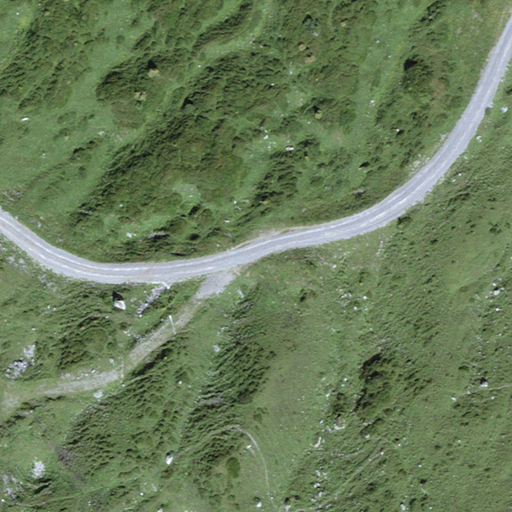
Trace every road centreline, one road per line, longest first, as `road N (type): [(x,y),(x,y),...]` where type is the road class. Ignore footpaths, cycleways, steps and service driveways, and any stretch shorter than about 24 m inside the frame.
road 1 (track): [(511,32),(454,148),(395,205),(349,227),(190,268),(126,272),(80,268),(0,219)]
road 2 (track): [(248,254),(107,381),(0,395)]
